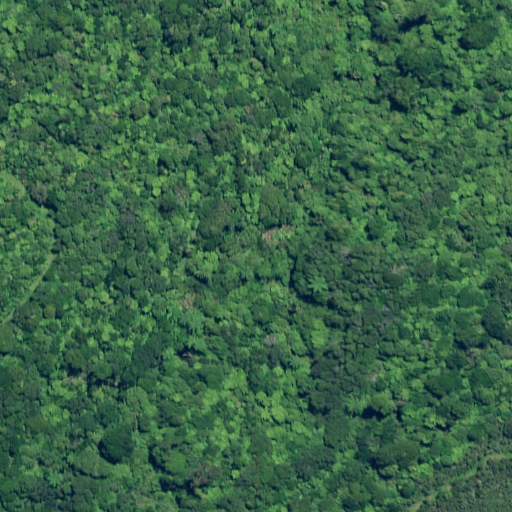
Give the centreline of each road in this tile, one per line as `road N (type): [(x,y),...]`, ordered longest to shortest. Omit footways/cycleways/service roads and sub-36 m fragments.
road 1 (track): [(0,163),(40,202),(51,232),(31,275),(0,312)]
road 2 (track): [(511,450),(489,450),(405,511)]
